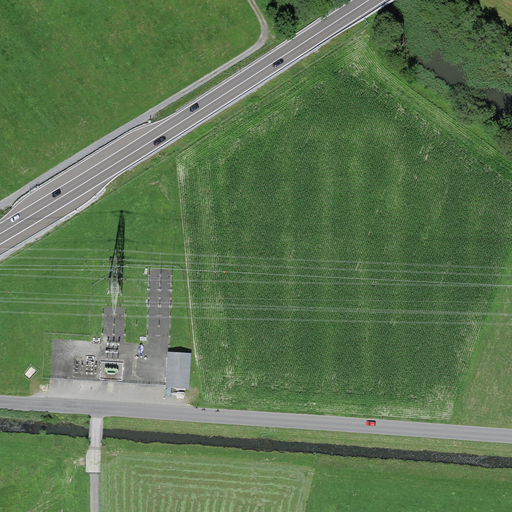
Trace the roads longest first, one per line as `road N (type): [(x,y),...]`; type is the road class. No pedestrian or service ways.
road 1 (unclassified): [(511,435),(0,399)]
road 2 (trunk): [(368,0),(0,234)]
road 3 (track): [(0,200),(254,45),(259,25),(246,0)]
